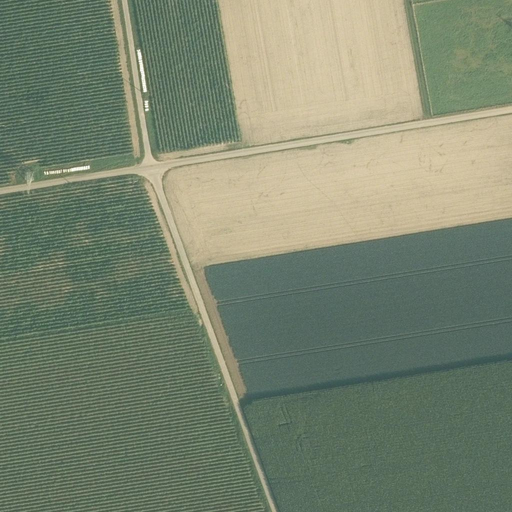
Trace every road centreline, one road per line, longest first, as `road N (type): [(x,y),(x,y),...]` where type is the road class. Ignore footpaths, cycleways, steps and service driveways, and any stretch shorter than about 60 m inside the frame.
road 1 (track): [(150,167),(275,511)]
road 2 (track): [(150,167),(511,110)]
road 3 (track): [(150,167),(125,0)]
road 4 (track): [(0,191),(150,167)]
road 5 (track): [(426,123),(408,0)]
